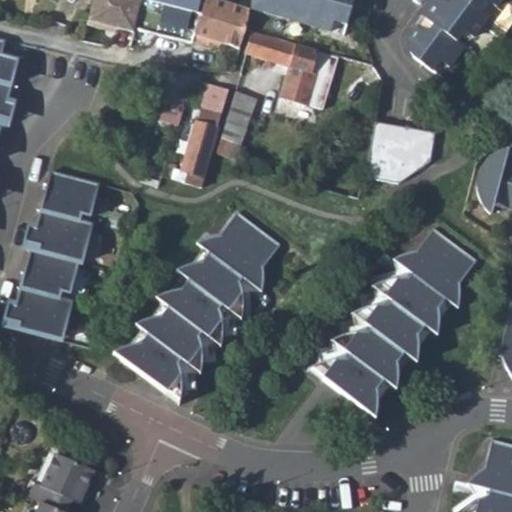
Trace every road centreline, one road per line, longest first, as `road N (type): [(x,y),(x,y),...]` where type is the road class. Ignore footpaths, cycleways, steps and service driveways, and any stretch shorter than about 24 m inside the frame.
road 1 (residential): [(425,438),(367,459),(269,464),(164,424)]
road 2 (residential): [(0,27),(220,80)]
road 3 (residential): [(164,424),(0,347)]
road 4 (residential): [(0,233),(40,95)]
